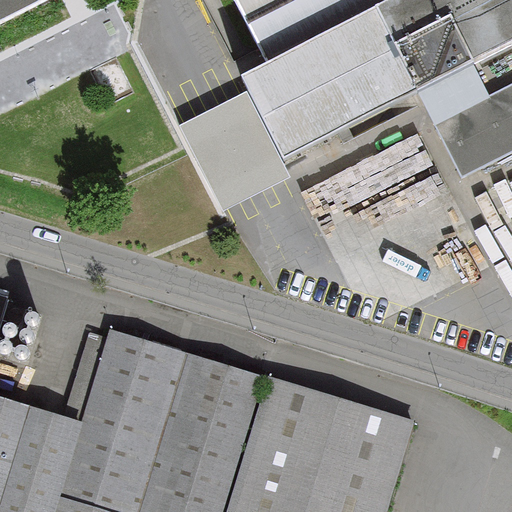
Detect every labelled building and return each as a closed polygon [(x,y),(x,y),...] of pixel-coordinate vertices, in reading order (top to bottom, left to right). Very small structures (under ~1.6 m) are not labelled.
[(0,0),(0,23),(50,0),(0,0)] [(511,0),(231,0),(255,45),(228,62),(280,164),(415,90),(461,182),(511,156),(511,89),(485,103),(467,67),(511,44),(511,0)] [(0,333),(10,300),(0,296),(0,333)] [(124,511),(233,511),(273,382),(113,333),(85,424),(64,493),(124,511)] [(389,511),(417,425),(273,382),(233,511),(389,511)] [(85,424),(0,402),(0,511),(58,511),(64,493),(85,424)] [(124,511),(64,493),(58,511),(124,511)]
